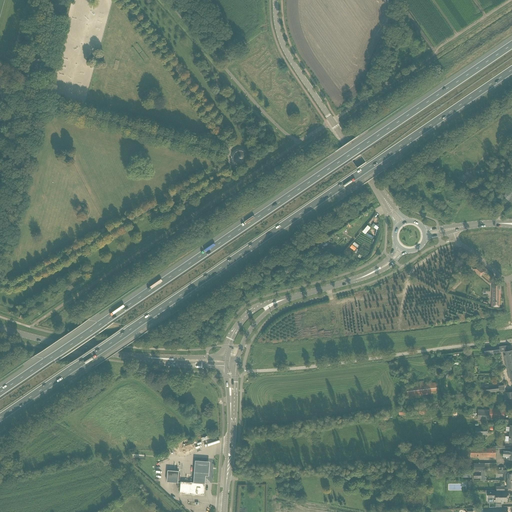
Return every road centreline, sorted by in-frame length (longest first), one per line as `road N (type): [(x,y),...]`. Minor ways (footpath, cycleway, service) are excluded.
road 1 (motorway): [(511,44),(0,392)]
road 2 (motorway): [(0,417),(511,70)]
road 3 (track): [(511,4),(335,118)]
road 4 (secondary): [(146,357),(0,327)]
road 5 (tertiary): [(331,121),(288,54),(274,0)]
